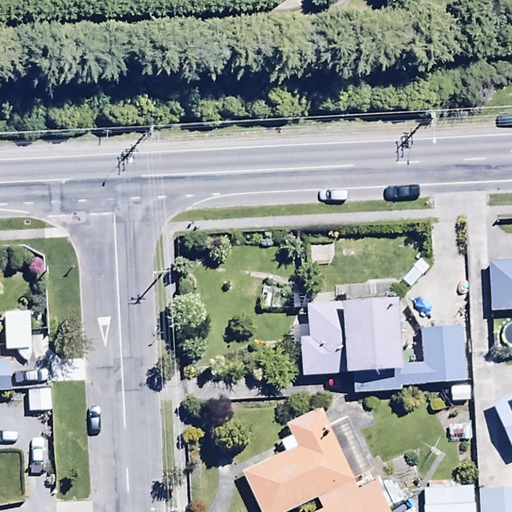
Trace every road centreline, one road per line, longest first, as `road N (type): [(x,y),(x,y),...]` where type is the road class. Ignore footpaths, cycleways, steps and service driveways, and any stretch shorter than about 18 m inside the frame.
road 1 (tertiary): [(105,176),(511,157)]
road 2 (tertiary): [(105,176),(124,511)]
